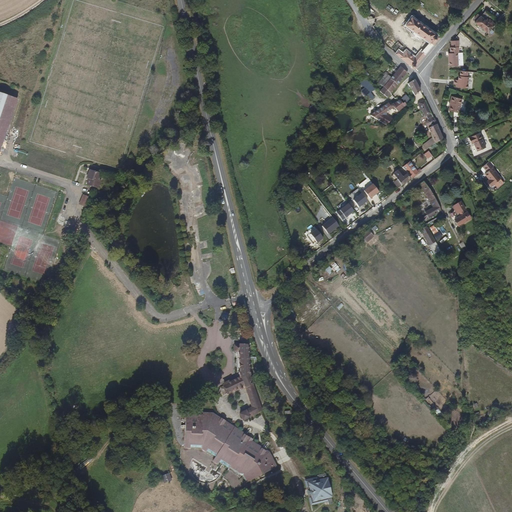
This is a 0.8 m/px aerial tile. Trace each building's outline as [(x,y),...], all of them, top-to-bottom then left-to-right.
[(478,24),(491,36),(492,34),(496,37),(502,32),(498,29),(503,23),(490,11),(485,15),(482,13),(478,17),(481,20),(478,24)] [(396,49),(394,52),(416,70),(441,39),(431,31),(433,29),(425,21),(422,24),(414,18),(408,26),(415,32),(412,36),(422,45),(425,42),(428,44),(417,58),(407,50),(403,54),(396,49)] [(463,43),(455,42),(455,49),(454,49),(453,53),(453,55),(451,54),(451,57),(451,67),(465,68),(466,56),(462,55),(462,49),(463,49),(463,43)] [(402,67),(401,68),(391,79),(399,86),(410,74),(402,67)] [(457,91),(457,92),(467,94),(469,83),(468,83),(469,77),(461,76),(460,82),(459,82),(459,85),(455,85),(454,90),(455,90),(457,91)] [(162,84),(169,86),(170,78),(163,77),(162,84)] [(399,86),(391,79),(390,81),(386,78),(382,83),(385,86),(380,91),(388,98),(392,94),(399,86)] [(422,93),(416,82),(411,85),(414,92),(417,98),(422,93)] [(181,93),(183,86),(175,84),(173,91),(181,93)] [(154,91),(151,99),(158,102),(161,94),(154,91)] [(0,143),(13,99),(0,94),(0,143)] [(428,107),(425,100),(419,105),(422,111),(423,110),(428,107)] [(451,109),(449,112),(448,116),(457,119),(462,106),(452,102),(449,108),(451,109)] [(394,110),(399,114),(407,108),(404,105),(400,108),(398,106),(394,110)] [(154,107),(151,114),(158,117),(161,110),(154,107)] [(427,120),(433,117),(428,107),(423,110),(427,120)] [(379,112),(372,116),(387,128),(391,123),(385,117),(379,112)] [(436,143),(444,140),(433,117),(427,120),(427,126),(433,138),(436,143)] [(434,145),(436,143),(433,138),(422,148),(425,152),(429,149),(434,145)] [(474,151),(473,151),(475,158),(484,155),(478,139),(465,144),(467,150),(472,149),(473,148),(474,151)] [(424,154),(428,159),(432,156),(428,151),(424,154)] [(432,161),(421,169),(424,172),(434,165),(432,161)] [(491,187),(502,179),(492,167),(493,166),(488,161),(482,167),(487,172),(484,175),(489,180),(486,182),(491,187)] [(421,174),(413,162),(406,168),(414,179),(421,174)] [(85,184),(96,187),(98,180),(96,180),(99,172),(87,169),(85,176),(87,177),(85,184)] [(292,175),(297,181),(302,178),(297,171),(292,175)] [(400,183),(403,187),(412,181),(408,175),(406,177),(404,175),(403,175),(400,172),(395,176),(400,183)] [(437,201),(425,184),(420,188),(432,204),(433,205),(437,201)] [(86,209),(91,198),(83,194),(78,205),(86,209)] [(368,202),(362,194),(353,200),(359,208),(368,202)] [(453,216),(458,222),(469,213),(464,207),(462,209),(459,206),(462,203),(456,197),(450,203),(455,209),(456,208),(459,211),(453,216)] [(354,212),(348,204),(337,213),(343,221),(354,212)] [(193,211),(195,218),(202,216),(200,209),(193,211)] [(333,218),(322,226),(329,235),(339,227),(333,218)] [(434,225),(430,227),(434,234),(438,231),(434,225)] [(425,236),(431,232),(428,226),(421,229),(425,236)] [(324,239),(317,230),(310,234),(317,244),(324,239)] [(430,245),(437,241),(431,232),(425,236),(430,245)] [(371,233),(363,240),(366,244),(374,237),(371,233)] [(325,270),(330,275),(338,268),(336,265),(331,269),(329,267),(325,270)] [(256,407),(243,375),(240,342),(228,342),(228,349),(233,349),(234,374),(217,382),(222,390),(229,386),(231,387),(237,385),(248,404),(234,411),(238,418),(256,407)] [(251,475),(264,468),(268,466),(271,464),(264,451),(255,445),(248,440),(243,437),(244,435),(220,420),(220,419),(215,415),(214,417),(208,412),(196,412),(196,413),(180,413),(180,421),(180,426),(179,445),(196,446),(209,455),(209,459),(213,462),(214,461),(223,466),(226,465),(240,475),(243,480),(246,478),(251,475)] [(329,501),(325,487),(321,471),(314,472),(314,476),(309,478),(308,476),(306,476),(302,477),(308,504),(315,502),(314,500),(323,498),(324,502),(329,501)] [(158,482),(166,479),(163,472),(156,475),(158,482)] [(225,472),(225,481),(234,482),(234,485),(239,485),(240,481),(233,480),(233,473),(225,472)]
